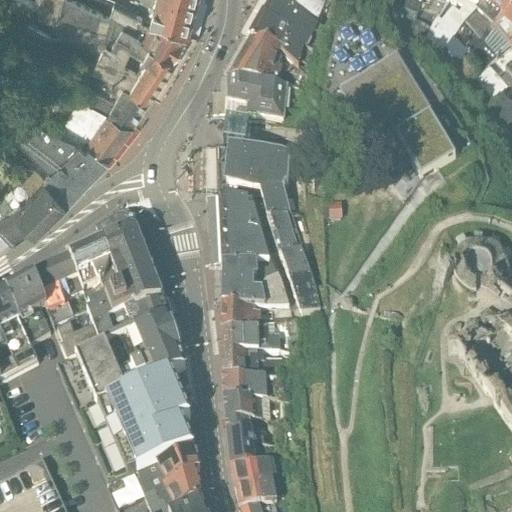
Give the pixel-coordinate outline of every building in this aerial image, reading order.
[(126,9),(96,0),(37,0),(34,13),(0,3),(0,21),(27,30),(49,42),(62,47),(89,68),(132,83),(151,93),(172,56),(172,57),(175,53),(174,53),(185,34),(152,20),(141,18),(126,9)] [(186,34),(187,32),(192,13),(195,0),(96,0),(126,9),(141,18),(152,20),(185,34),(186,34)] [(326,32),(332,3),(330,2),(327,0),(278,0),(277,2),(320,26),(319,28),(326,32)] [(373,0),(374,5),(391,13),(395,0),(373,0)] [(402,27),(409,33),(422,0),(395,0),(391,13),(404,21),(402,27)] [(450,0),(422,0),(409,33),(422,42),(442,13),(450,0)] [(487,3),(489,0),(450,0),(442,13),(422,42),(437,55),(476,15),(486,3),(487,3)] [(476,15),(437,55),(455,65),(459,62),(461,61),(499,29),(511,16),(511,0),(489,0),(487,3),(486,3),(476,15)] [(276,2),(266,19),(265,21),(290,33),(287,42),(304,47),(304,48),(312,51),(322,52),(323,39),(315,34),(319,28),(320,26),(277,2),(276,2)] [(476,78),(511,47),(511,16),(499,29),(461,61),(476,78)] [(287,42),(290,33),(265,21),(251,46),(282,50),(280,54),(307,73),(312,51),(304,48),(304,47),(287,42)] [(251,46),(230,82),(260,85),(303,91),(307,73),(280,54),(282,50),(251,46)] [(511,84),(511,47),(476,78),(493,101),(493,100),(511,84)] [(151,93),(132,83),(89,68),(83,83),(115,95),(113,99),(94,92),(90,102),(103,106),(113,108),(137,114),(151,93)] [(430,118),(428,119),(400,73),(351,104),(392,171),(408,161),(420,181),(430,176),(455,160),(430,118)] [(260,85),(230,82),(228,82),(227,120),(231,120),(247,121),(247,119),(285,124),(285,126),(298,127),(299,112),(302,93),(303,91),(260,85)] [(511,121),(511,84),(493,100),(493,101),(483,110),(501,130),(511,121)] [(61,97),(25,85),(21,98),(57,111),(61,97)] [(103,106),(90,102),(89,105),(80,100),(71,116),(61,130),(81,136),(88,141),(105,158),(108,154),(132,122),(137,114),(113,108),(103,106)] [(511,121),(501,130),(511,145),(511,121)] [(67,198),(105,158),(88,141),(81,136),(61,130),(60,133),(32,125),(18,140),(50,171),(47,174),(67,198)] [(251,141),(253,130),(230,126),(228,138),(227,149),(231,150),(249,153),(251,141)] [(315,150),(298,147),(296,160),(301,161),(301,160),(331,164),(334,141),(317,139),(315,150)] [(289,222),(282,186),(286,185),(287,164),(231,155),(226,195),(238,196),(239,189),(254,191),(260,191),(268,224),(269,228),(289,222)] [(0,233),(4,237),(12,244),(35,229),(67,198),(47,174),(44,177),(32,166),(2,197),(0,194),(0,233)] [(221,266),(224,269),(258,266),(269,265),(254,214),(249,214),(248,204),(228,201),(228,200),(226,200),(221,200),(218,202),(218,203),(221,266)] [(341,206),(329,206),(329,223),(343,223),(341,206)] [(104,287),(83,295),(90,314),(52,328),(62,354),(67,366),(75,362),(115,345),(108,325),(135,312),(136,315),(162,305),(140,255),(150,252),(144,229),(138,221),(129,218),(128,218),(119,219),(96,231),(103,247),(111,269),(104,287)] [(301,255),(289,222),(269,228),(280,261),(281,263),(301,255)] [(484,237),(465,245),(452,270),(463,281),(481,284),(500,284),(511,273),(511,272),(500,247),(484,237)] [(103,247),(69,262),(83,295),(104,287),(111,269),(103,247)] [(301,255),(281,263),(289,284),(290,285),(311,278),(301,255)] [(83,295),(69,262),(34,278),(47,310),(45,311),(52,328),(90,314),(83,295)] [(224,269),(223,286),(223,307),(262,305),(263,309),(271,308),(289,305),(281,286),(272,265),(269,265),(258,266),(224,269)] [(4,293),(29,348),(50,337),(42,313),(45,311),(47,310),(34,278),(4,293)] [(311,278),(290,285),(298,305),(302,317),(320,312),(315,294),(324,292),(323,281),(312,282),(311,278)] [(0,295),(0,334),(19,375),(38,366),(29,348),(4,293),(0,295)] [(108,325),(115,345),(168,322),(162,305),(136,315),(135,312),(108,325)] [(262,305),(223,307),(222,333),(243,334),(260,330),(259,322),(258,315),(254,315),(253,310),(263,309),(262,305)] [(271,308),(273,322),(269,323),(269,322),(259,322),(260,330),(269,329),(294,321),(293,319),(289,305),(271,308)] [(511,511),(511,387),(479,336),(484,330),(497,325),(508,327),(511,329),(511,313),(510,313),(495,313),(484,316),(470,323),(457,333),(511,416),(511,505),(510,507),(508,511),(511,511)] [(75,362),(86,386),(97,411),(106,406),(171,378),(185,372),(176,346),(168,322),(115,345),(75,362)] [(243,334),(222,333),(222,356),(262,356),(262,354),(280,353),(279,339),(269,339),(269,329),(260,330),(243,334)] [(0,334),(0,380),(2,384),(19,375),(0,334)] [(262,356),(222,356),(223,379),(258,378),(277,378),(295,357),(281,357),(281,360),(262,361),(262,356)] [(192,449),(183,426),(182,425),(190,421),(182,402),(171,378),(106,406),(116,428),(125,449),(136,475),(137,477),(194,453),(192,449)] [(223,379),(224,403),(269,402),(269,400),(278,400),(277,378),(258,378),(223,379)] [(227,437),(251,435),(250,425),(270,424),(269,402),(224,403),(225,416),(227,437)] [(266,434),(257,434),(251,435),(227,437),(231,475),(270,467),(280,465),(278,446),(275,446),(275,426),(266,426),(266,434)] [(200,474),(194,453),(137,477),(140,483),(137,484),(145,501),(196,476),(200,474)] [(0,511),(64,511),(50,480),(43,464),(0,483),(0,511)] [(280,465),(270,467),(231,475),(236,495),(259,491),(259,487),(286,483),(283,465),(280,465)] [(504,470),(461,488),(470,511),(483,511),(479,501),(511,487),(504,470)] [(177,511),(202,502),(199,487),(196,476),(145,501),(150,511),(177,511)] [(236,495),(239,511),(251,511),(260,510),(261,508),(287,503),(289,502),(286,483),(259,487),(259,491),(236,495)] [(440,511),(449,486),(435,483),(422,511),(440,511)] [(288,511),(287,503),(261,508),(260,510),(251,511),(288,511)]
